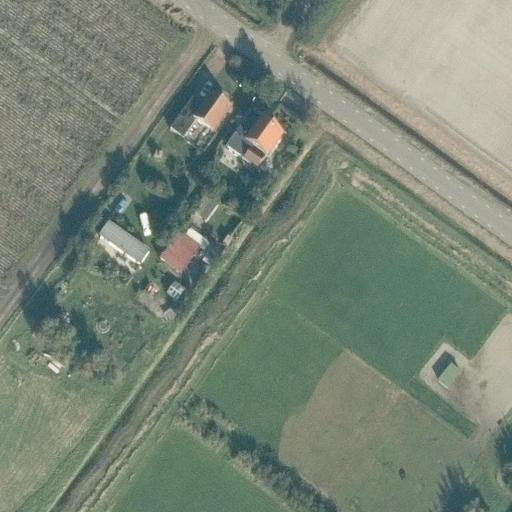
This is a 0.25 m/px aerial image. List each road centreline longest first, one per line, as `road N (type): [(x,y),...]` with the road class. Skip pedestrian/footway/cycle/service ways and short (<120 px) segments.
road 1 (tertiary): [(511,235),(185,0)]
road 2 (track): [(215,21),(0,314)]
